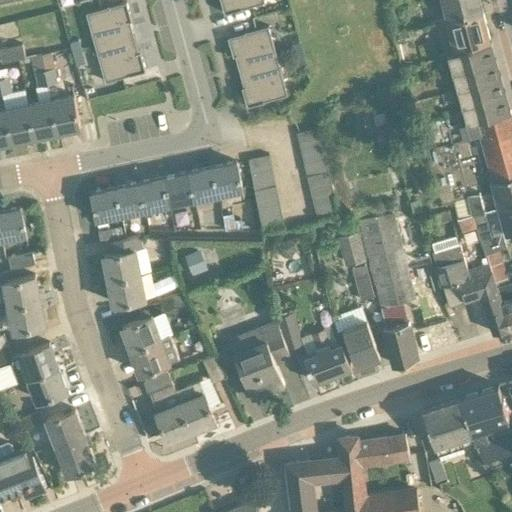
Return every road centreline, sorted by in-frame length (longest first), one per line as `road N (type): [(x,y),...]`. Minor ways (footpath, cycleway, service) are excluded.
road 1 (residential): [(142,484),(352,401),(511,352)]
road 2 (residential): [(142,484),(72,302),(47,169)]
road 3 (residential): [(47,169),(199,132),(205,123),(170,0)]
